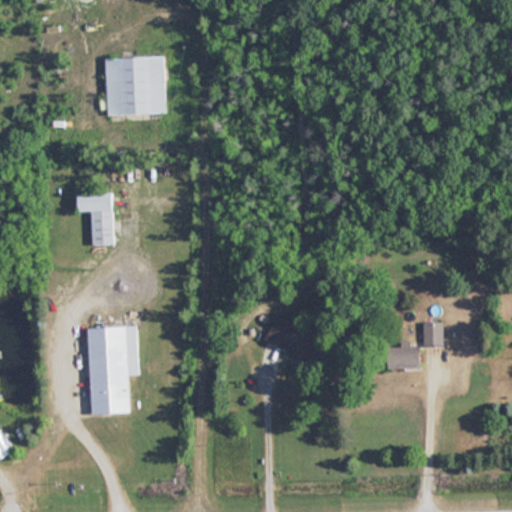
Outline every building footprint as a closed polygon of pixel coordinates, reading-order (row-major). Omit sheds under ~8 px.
[(166,55),(107,57),(108,113),(167,112),(166,55)] [(116,243),(116,192),(79,192),(79,211),(92,211),(93,243),(116,243)] [(301,357),(314,334),(280,314),(267,337),(301,357)] [(445,322),(426,322),(426,347),(445,347),(445,322)] [(91,327),(94,414),(133,413),(132,374),(139,373),(138,325),(91,327)] [(423,368),(423,347),(413,347),(413,342),(401,342),(401,368),(423,368)]
